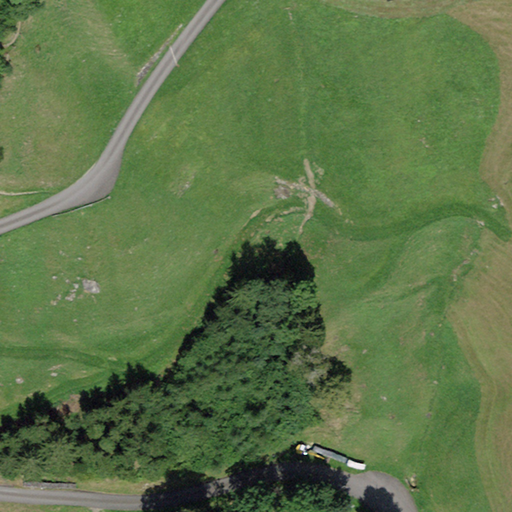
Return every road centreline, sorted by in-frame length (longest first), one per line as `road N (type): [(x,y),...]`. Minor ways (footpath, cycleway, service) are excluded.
road 1 (track): [(0,415),(147,360),(171,342),(257,215),(285,205),(307,203),(348,232),(375,233),(458,211),(511,238)]
road 2 (unclassified): [(396,511),(359,489),(311,476),(255,477),(137,502),(0,494)]
road 3 (unclassified): [(0,227),(95,177),(216,0)]
road 4 (track): [(121,365),(0,345)]
